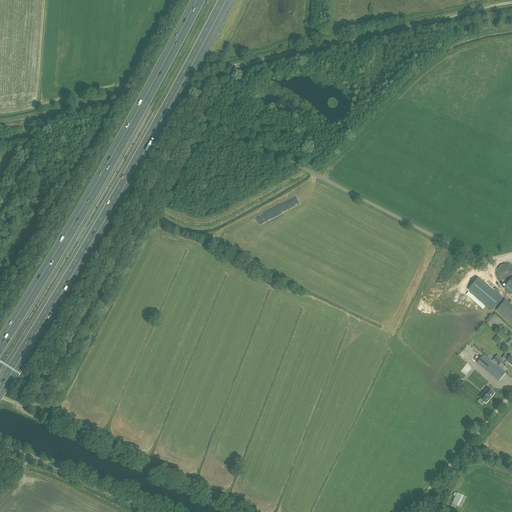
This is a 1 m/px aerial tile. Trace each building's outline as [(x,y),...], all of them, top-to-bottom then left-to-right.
[(497,272),(497,273),(497,274),(497,275),(497,276),(498,276),(498,277),(499,278),(500,279),(501,280),(502,280),(503,280),(504,281),(505,281),(506,281),(507,280),(508,280),(509,280),(509,279),(510,279),(511,278),(511,277),(511,276),(511,268),(511,267),(510,266),(509,266),(509,265),(508,265),(507,265),(507,264),(506,264),(505,264),(504,264),(503,264),(503,265),(502,265),(501,265),(500,266),(499,267),(498,268),(498,269),(497,269),(497,270),(497,271),(497,272)] [(503,298),(478,278),(468,289),(493,310),(503,298)] [(511,307),(503,301),(496,309),(511,322),(511,307)] [(493,340),(498,344),(502,339),(498,335),(493,340)] [(505,373),(498,366),(492,361),(483,354),(477,362),(499,381),(505,373)] [(511,356),(511,355),(509,357),(505,354),(503,357),(506,360),(506,361),(511,365),(511,356)] [(503,360),(504,359),(503,358),(502,359),(497,355),(493,360),(499,365),(503,360)] [(483,392),(490,398),(494,393),(487,387),(483,392)] [(490,398),(483,392),(479,397),(486,403),(490,398)] [(459,506),(464,495),(457,492),(452,503),(459,506)]
